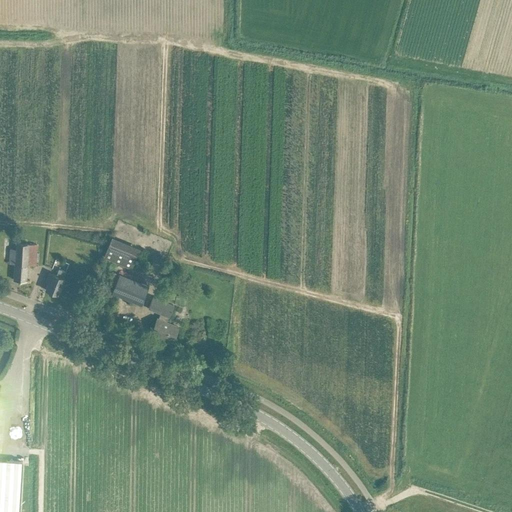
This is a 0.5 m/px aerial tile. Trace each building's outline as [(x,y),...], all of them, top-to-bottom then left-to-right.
[(11,247),(10,261),(7,261),(7,263),(14,264),(13,279),(26,280),(27,264),(35,265),(37,243),(17,242),(17,248),(11,247)] [(50,271),(46,280),(48,281),(45,289),(58,294),(64,277),(63,276),(66,270),(60,267),(57,274),(50,271)] [(119,273),(111,292),(141,305),(149,285),(119,273)] [(153,296),(148,308),(161,313),(158,318),(157,318),(151,332),(173,341),(178,326),(167,322),(174,305),(153,296)] [(0,511),(19,511),(22,460),(0,458),(0,511)] [(257,494),(257,480),(250,479),(249,493),(257,494)]
